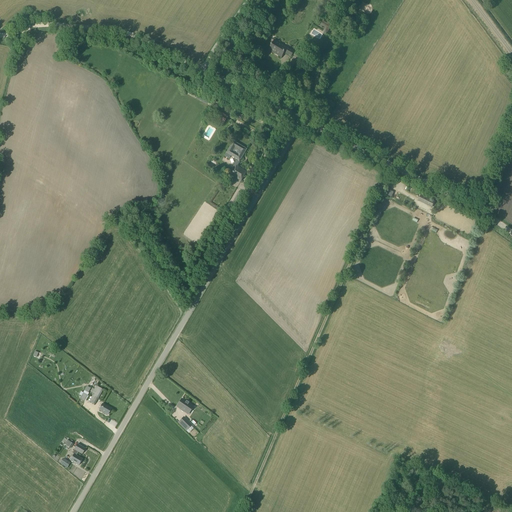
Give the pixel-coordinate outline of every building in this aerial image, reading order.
[(321,20),(320,23),(319,23),(326,27),(323,32),(326,34),(331,26),(321,20)] [(291,57),(294,52),(274,41),(269,50),(282,57),(284,53),(291,57)] [(222,113),(218,121),(224,124),(228,117),(222,113)] [(240,161),(247,149),(233,141),(226,153),(240,161)] [(241,181),(246,172),(236,166),(231,175),(241,181)] [(238,193),(233,203),(239,206),(245,196),(238,193)] [(417,200),(431,207),(433,202),(420,195),(417,200)] [(95,404),(103,390),(96,386),(94,390),(92,389),(90,392),(92,393),(91,395),(92,396),(89,402),(95,404)] [(181,399),(176,406),(179,408),(178,409),(179,409),(181,411),(182,411),(182,412),(183,411),(184,412),(186,413),(187,411),(190,408),(191,406),(188,404),(184,402),(181,399)] [(111,409),(102,404),(98,410),(107,415),(111,409)] [(191,425),(184,418),(179,424),(186,431),(191,425)] [(67,440),(64,444),(70,449),(73,444),(67,440)] [(73,454),(70,461),(78,466),(82,459),(76,456),(78,452),(81,454),(85,449),(77,445),(74,450),(72,453),(73,454)]
